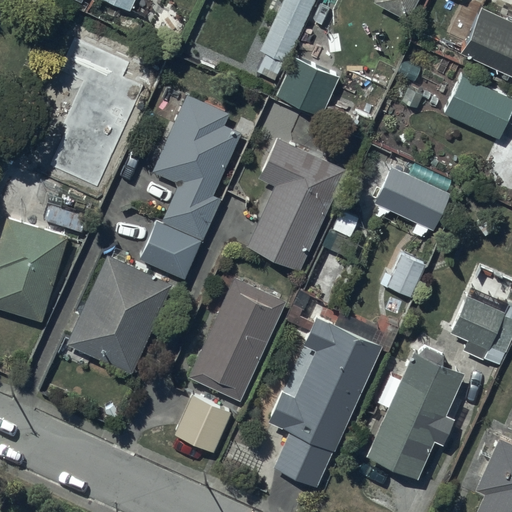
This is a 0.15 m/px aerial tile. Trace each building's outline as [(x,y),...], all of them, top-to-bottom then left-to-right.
[(121,7),(104,0),(88,0),(86,8),(115,20),(121,7)] [(311,0),(279,0),(260,44),(264,46),(256,65),(274,74),(283,55),(286,56),(311,0)] [(383,0),(406,12),(412,0),(383,0)] [(511,13),(482,0),(480,0),(459,45),(511,68),(511,13)] [(338,68),(293,49),(276,89),(321,108),(338,68)] [(511,104),(511,91),(462,68),(443,107),(499,133),(511,104)] [(229,106),(186,87),(152,163),(178,175),(160,215),(156,213),(139,252),(184,272),(219,195),(212,192),(241,127),(223,119),(229,106)] [(3,162),(42,179),(68,119),(29,102),(3,162)] [(347,161),(277,128),(257,170),(274,178),(245,238),(299,263),(347,161)] [(391,156),(373,195),(379,198),(375,208),(385,213),(390,203),(417,215),(412,225),(423,230),(428,220),(433,223),(451,184),(391,156)] [(70,227),(6,207),(0,224),(0,300),(43,314),(70,227)] [(172,276),(107,246),(66,334),(131,364),(172,276)] [(426,258),(401,246),(390,269),(384,266),(379,276),(411,291),(426,258)] [(285,293),(234,270),(188,369),(240,392),(285,293)] [(505,306),(466,288),(448,326),(466,335),(462,345),(482,354),(488,341),(503,348),(511,329),(511,315),(503,311),(505,306)] [(316,479),(381,337),(316,307),(303,337),(315,342),(294,388),(282,383),(268,413),(290,423),(273,460),(316,479)] [(463,363),(412,342),(400,370),(389,365),(377,393),(388,397),(366,448),(417,470),(433,433),(444,438),(456,411),(444,406),(463,363)] [(231,404),(192,387),(174,426),(214,444),(231,404)] [(511,511),(511,435),(499,430),(476,483),(483,486),(471,511),(511,511)]
